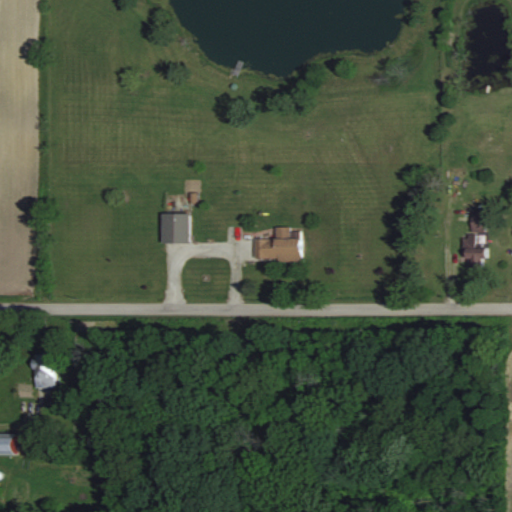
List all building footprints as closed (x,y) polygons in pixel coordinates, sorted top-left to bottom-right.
[(466,142),(446,142),(446,167),(466,167),(466,142)] [(191,241),(191,213),(164,213),(164,241),(191,241)] [(487,230),(486,213),(473,213),(474,231),(487,230)] [(257,259),(302,259),(302,234),(292,234),(292,227),(278,227),(278,238),(257,237),(257,259)] [(466,266),(487,266),(487,244),(479,244),(479,234),(466,234),(466,266)] [(38,387),(60,387),(60,352),(38,352),(38,387)] [(16,434),(0,433),(0,453),(16,453),(16,434)]
